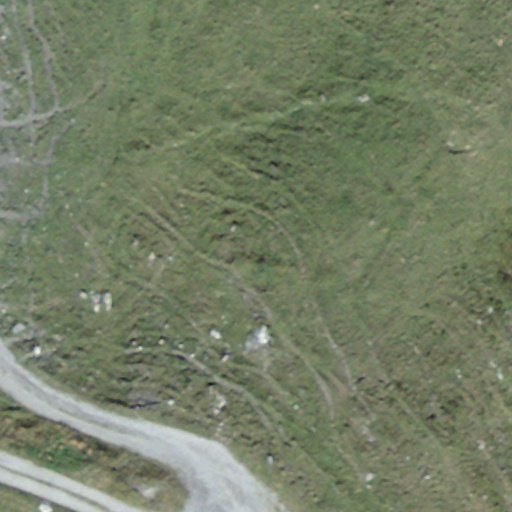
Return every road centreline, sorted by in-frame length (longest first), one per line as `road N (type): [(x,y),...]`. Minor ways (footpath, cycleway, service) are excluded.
road 1 (track): [(263,511),(254,494),(185,439),(50,391),(0,341)]
road 2 (track): [(0,458),(119,511)]
